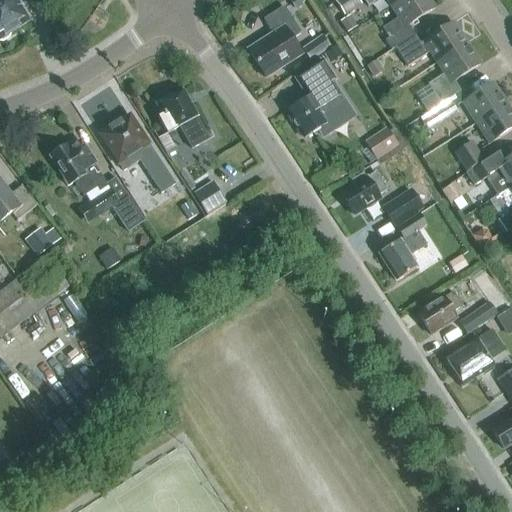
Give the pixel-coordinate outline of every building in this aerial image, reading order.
[(0,0),(0,40),(31,21),(17,0),(0,0)] [(298,0),(288,0),(296,11),(303,7),(298,0)] [(342,0),(336,4),(343,16),(361,5),(357,0),(342,0)] [(380,0),(385,0),(392,9),(405,0),(362,0),(368,8),(380,0)] [(435,10),(428,0),(405,0),(392,9),(398,19),(382,30),(388,39),(385,41),(392,51),(395,49),(415,37),(408,27),(435,10)] [(247,51),(263,78),(300,55),(290,39),(299,34),(282,7),(263,19),(273,35),(247,51)] [(358,28),(350,16),(339,23),(347,35),(358,28)] [(415,37),(395,49),(407,68),(430,54),(437,65),(467,46),(453,24),(421,45),(415,37)] [(302,50),(310,63),(331,49),(322,36),(302,50)] [(467,46),(437,65),(444,75),(428,86),(433,93),(419,102),(427,114),(440,105),(461,92),(455,83),(481,66),(467,46)] [(341,56),(336,48),(325,55),(330,63),(341,56)] [(384,73),(376,61),(366,68),(374,80),(384,73)] [(308,100),(287,113),(304,139),(318,130),(323,138),(337,129),(335,126),(352,115),(332,84),(336,82),(323,62),(296,80),(308,100)] [(463,104),(477,125),(507,106),(493,84),(463,104)] [(169,96),(155,104),(159,112),(161,111),(163,115),(162,115),(162,116),(158,119),(166,134),(179,128),(191,150),(208,140),(196,118),(195,118),(181,93),(170,99),(169,96)] [(459,110),(452,99),(428,115),(435,125),(459,110)] [(511,114),(507,106),(477,125),(490,146),(511,131),(511,114)] [(172,187),(128,119),(112,130),(105,130),(102,136),(99,138),(121,172),(137,162),(159,196),(172,187)] [(389,135),(368,149),(375,159),(396,145),(389,135)] [(163,136),(157,140),(165,153),(170,149),(163,136)] [(145,223),(117,179),(108,185),(81,143),(67,152),(66,150),(63,152),(60,150),(56,153),(56,156),(52,159),(64,179),(63,180),(68,188),(75,184),(84,199),(86,197),(99,218),(112,210),(127,235),(145,223)] [(484,162),(472,143),(455,154),(467,173),(484,162)] [(497,197),(509,190),(511,187),(511,157),(499,166),(493,157),(466,175),(474,187),(486,180),(497,197)] [(317,187),(321,194),(351,176),(347,169),(317,187)] [(352,189),(341,197),(354,217),(379,200),(378,198),(387,193),(382,185),(375,175),(366,180),(363,175),(349,184),(352,189)] [(0,181),(0,223),(13,214),(19,222),(37,208),(21,188),(11,196),(0,181)] [(226,205),(211,182),(192,194),(207,217),(226,205)] [(511,187),(509,190),(497,197),(494,199),(495,200),(500,208),(505,208),(509,215),(496,223),(504,235),(511,230),(511,187)] [(409,191),(382,209),(394,227),(421,210),(409,191)] [(180,209),(187,220),(196,215),(188,203),(180,209)] [(240,203),(224,213),(232,226),(248,217),(240,203)] [(378,256),(396,283),(417,269),(410,257),(426,247),(417,233),(425,228),(418,216),(398,229),(404,239),(378,256)] [(44,236),(39,229),(24,241),(37,258),(60,241),(51,230),(44,236)] [(139,248),(145,249),(147,239),(141,238),(139,248)] [(120,262),(112,249),(97,258),(105,271),(120,262)] [(461,257),(452,263),(458,273),(467,267),(461,257)] [(47,259),(0,294),(0,337),(2,340),(69,289),(47,259)] [(417,316),(431,337),(456,320),(452,314),(461,308),(453,294),(444,300),(443,299),(417,316)] [(489,304),(458,324),(466,336),(497,315),(489,304)] [(467,385),(466,384),(494,367),(486,354),(500,345),(492,331),(446,360),(457,378),(456,379),(462,388),(467,385)] [(511,370),(497,380),(511,402),(511,370)] [(505,425),(492,434),(502,450),(511,443),(511,418),(504,423),(505,425)]
